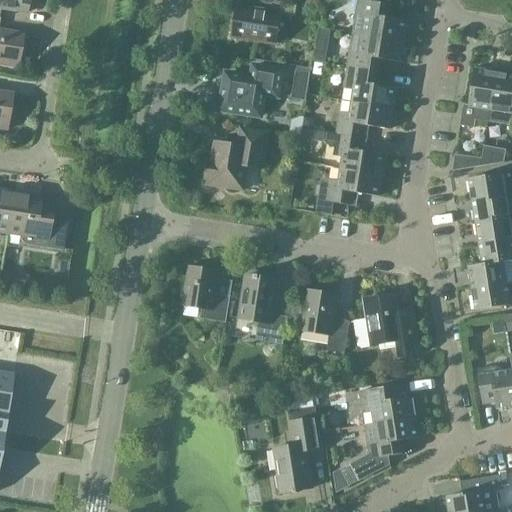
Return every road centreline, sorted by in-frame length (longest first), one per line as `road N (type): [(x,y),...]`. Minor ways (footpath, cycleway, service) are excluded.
road 1 (residential): [(95,511),(142,217)]
road 2 (residential): [(423,249),(410,201),(438,12)]
road 3 (residential): [(142,217),(177,0)]
road 4 (residential): [(0,163),(34,168),(61,0)]
road 5 (residential): [(457,450),(436,288),(423,249)]
road 6 (residential): [(423,249),(389,256),(258,238)]
